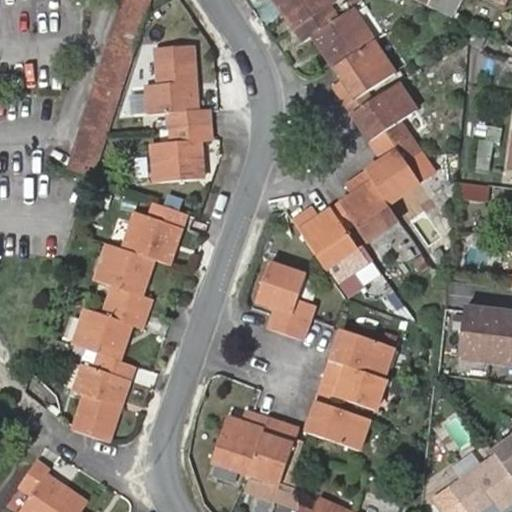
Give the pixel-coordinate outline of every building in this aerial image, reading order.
[(148,0),(123,0),(70,166),(93,172),(148,0)] [(275,0),(294,27),(328,3),(331,0),(275,0)] [(429,0),(426,6),(449,17),(449,18),(459,0),(429,0)] [(328,3),(294,27),(302,40),(312,34),(333,65),(371,39),(351,9),(337,17),(328,3)] [(371,39),(333,65),(336,69),(345,83),(336,89),(343,102),(363,89),(392,70),(371,39)] [(167,126),(209,124),(208,110),(198,111),(195,45),(159,45),(160,83),(149,83),(150,112),(166,112),(167,126)] [(369,97),(350,111),(367,137),(395,119),(411,108),(394,81),(369,97)] [(369,97),(363,89),(343,102),(350,111),(369,97)] [(395,119),(367,137),(380,158),(362,170),(383,202),(415,183),(402,162),(415,152),(395,119)] [(210,142),(209,124),(167,126),(167,142),(151,143),(152,179),(200,178),(199,142),(210,142)] [(492,167),(494,141),(478,140),(476,166),(492,167)] [(394,220),(383,202),(362,170),(349,179),(356,189),(339,200),(352,222),(363,239),(394,220)] [(459,199),(490,201),(491,185),(461,182),(459,199)] [(352,222),(339,200),(329,207),(343,227),(352,222)] [(124,250),(152,260),(166,265),(185,211),(154,201),(149,216),(137,212),(124,250)] [(343,227),(329,207),(311,218),(305,208),(291,218),(322,266),(354,245),(343,227)] [(138,297),(152,260),(124,250),(110,245),(96,282),(112,288),(108,300),(146,313),(150,301),(138,297)] [(268,261),(255,297),(278,306),(271,327),(303,338),(316,302),(295,294),(302,272),(268,261)] [(141,328),(146,313),(108,300),(103,315),(87,309),(74,344),(99,352),(117,359),(129,324),(141,328)] [(511,316),(465,310),(458,360),(511,367),(511,316)] [(342,327),(332,357),(381,375),(392,344),(342,327)] [(133,364),(117,359),(99,352),(95,364),(86,362),(76,389),(86,393),(74,428),(107,440),(133,364)] [(381,375),(332,357),(321,388),(343,395),(374,406),(384,376),(381,375)] [(343,395),(321,388),(316,401),(336,408),(343,395)] [(336,408),(316,401),(306,430),(357,448),(366,419),(336,408)] [(246,425),(233,420),(223,467),(243,473),(265,418),(250,413),(246,425)] [(223,467),(233,420),(225,418),(210,462),(223,467)] [(265,418),(243,473),(275,485),(294,427),(265,418)] [(511,431),(508,436),(487,450),(489,452),(506,477),(511,472),(511,431)] [(489,452),(441,484),(459,511),(466,511),(484,500),(491,510),(511,496),(511,486),(506,477),(489,452)] [(84,511),(88,506),(47,478),(51,471),(37,461),(19,488),(33,498),(23,511),(84,511)] [(337,511),(316,502),(311,511),(302,511),(295,509),(293,511),(337,511)]
